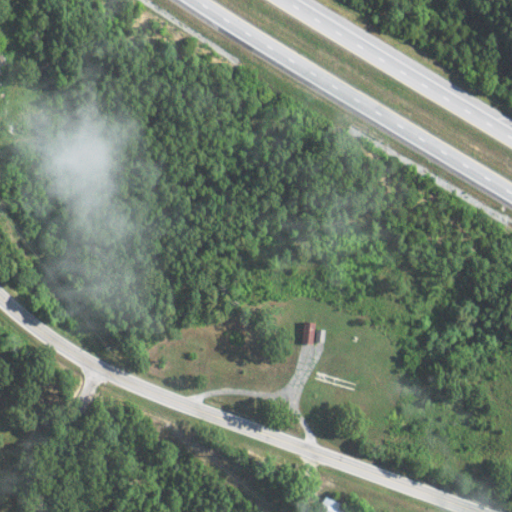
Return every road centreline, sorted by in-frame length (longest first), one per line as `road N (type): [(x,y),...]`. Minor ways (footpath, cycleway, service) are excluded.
road 1 (residential): [(468,511),(114,375),(0,298)]
road 2 (trunk): [(197,0),(511,191)]
road 3 (trunk): [(511,139),(281,0)]
road 4 (residential): [(36,511),(47,466),(94,364)]
